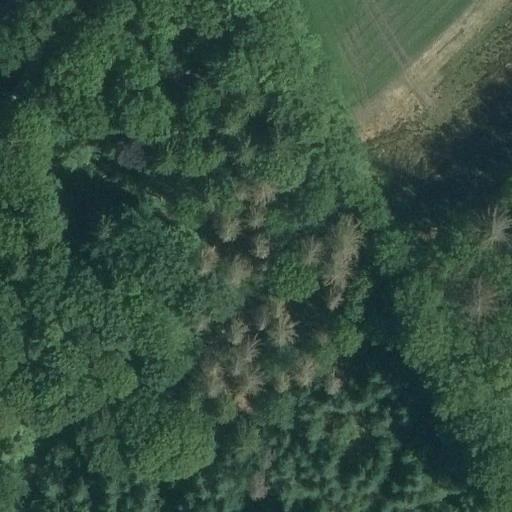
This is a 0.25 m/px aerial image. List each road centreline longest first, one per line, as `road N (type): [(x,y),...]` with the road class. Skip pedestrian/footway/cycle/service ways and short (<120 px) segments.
road 1 (track): [(246,0),(511,490)]
road 2 (track): [(395,277),(511,162)]
road 3 (track): [(453,383),(420,426),(378,511)]
